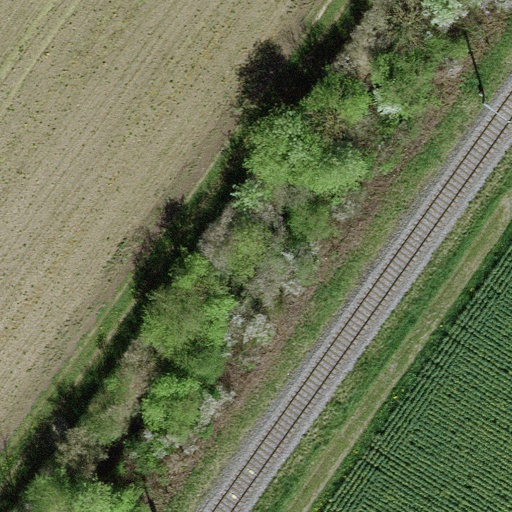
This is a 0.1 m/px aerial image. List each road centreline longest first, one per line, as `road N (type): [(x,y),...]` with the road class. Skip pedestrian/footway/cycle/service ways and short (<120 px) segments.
road 1 (track): [(0,483),(348,0)]
road 2 (track): [(278,511),(511,184)]
